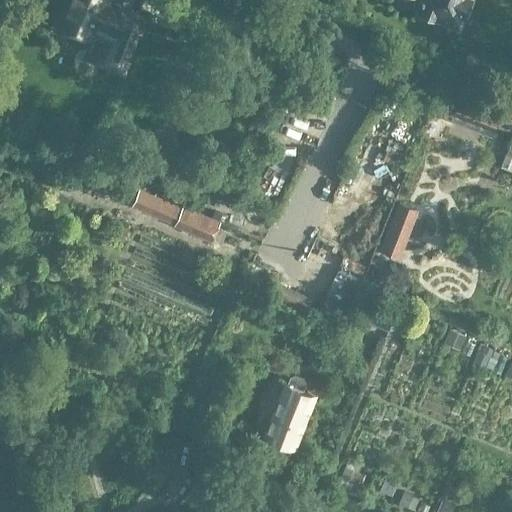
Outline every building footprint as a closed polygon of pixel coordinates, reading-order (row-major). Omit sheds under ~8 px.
[(101,62),(124,70),(145,18),(121,9),(120,11),(106,6),(108,0),(68,0),(59,26),(93,39),(94,36),(109,42),(101,62)] [(420,0),(418,7),(458,23),(467,0),(420,0)] [(454,112),(449,123),(492,141),(496,129),(454,112)] [(511,144),(510,144),(500,168),(511,173),(511,144)] [(139,188),(132,204),(175,223),(174,224),(211,240),(219,221),(182,205),(182,206),(139,188)] [(397,264),(418,211),(399,203),(378,257),(397,264)] [(288,383),(287,382),(267,432),(294,443),(314,393),(302,388),(305,381),(304,377),(295,374),(291,375),(288,383)]
